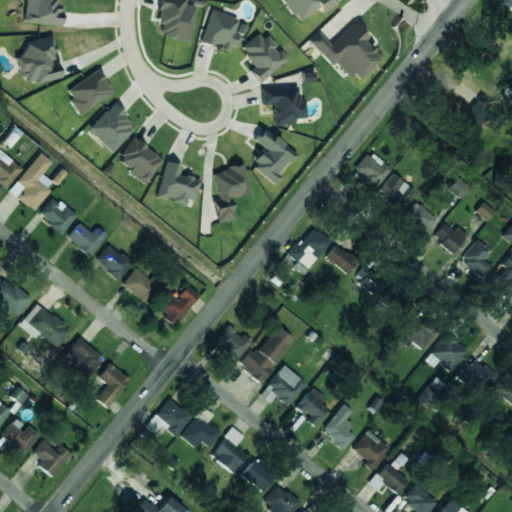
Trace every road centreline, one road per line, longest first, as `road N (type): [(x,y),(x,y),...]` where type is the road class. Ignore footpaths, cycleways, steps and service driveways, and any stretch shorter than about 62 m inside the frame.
road 1 (tertiary): [(465,0),(50,511)]
road 2 (residential): [(356,511),(0,224)]
road 3 (residential): [(133,0),(131,42),(159,98),(207,126),(220,113),(224,90),(202,71),(171,81),(141,70)]
road 4 (residential): [(511,351),(311,190)]
